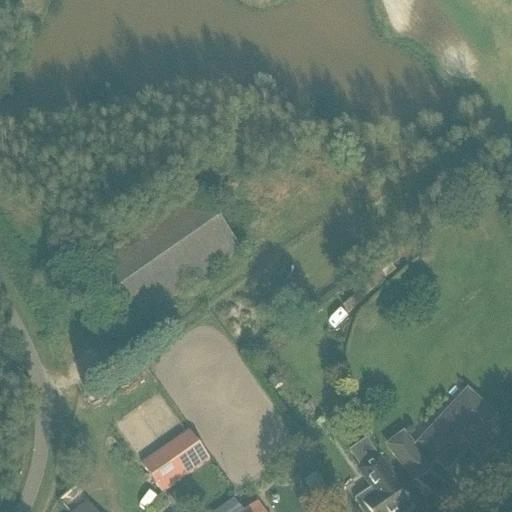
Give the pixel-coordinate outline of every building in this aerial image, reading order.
[(86,269),(128,330),(144,319),(193,285),(196,289),(201,286),(198,282),(240,252),(197,191),(102,257),(86,269)] [(277,377),(268,383),(274,391),(282,385),(277,377)] [(422,449),(417,455),(403,437),(388,448),(414,482),(429,470),(427,467),(434,460),(445,470),(472,441),(481,450),(495,434),(486,426),(493,418),(467,394),(419,446),(422,449)] [(166,416),(125,443),(138,463),(179,436),(166,416)] [(141,466),(161,494),(209,461),(189,433),(141,466)] [(372,489),(353,501),(360,511),(403,511),(410,508),(407,502),(409,501),(407,498),(405,500),(396,485),(397,484),(380,459),(383,457),(378,449),(367,457),(372,463),(360,471),(372,489)] [(76,511),(94,511),(87,503),(76,511)]
